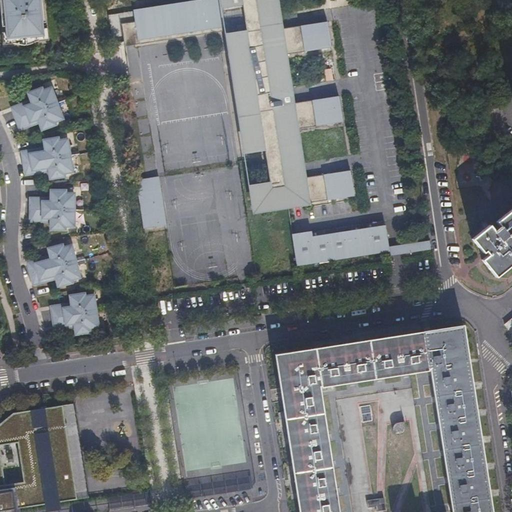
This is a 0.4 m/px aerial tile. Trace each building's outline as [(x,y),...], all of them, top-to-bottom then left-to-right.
[(47,23),(44,0),(0,0),(4,27),(6,27),(8,41),(13,40),(13,45),(17,44),(17,40),(36,38),(37,42),(41,42),(40,38),(46,37),(44,24),(47,23)] [(251,186),(255,211),(288,206),(354,196),(350,170),(302,178),(295,129),(342,122),(338,96),(291,104),(283,55),(331,48),(327,22),(279,29),(278,24),(276,24),(272,0),(205,0),(134,11),(136,22),(139,39),(187,32),(194,31),(227,26),(228,34),(240,112),(246,153),(264,150),(269,183),(251,186)] [(139,39),(136,22),(121,24),(124,42),(125,47),(223,31),(235,113),(240,112),(228,34),(227,26),(194,31),(187,32),(139,39)] [(323,69),(325,80),(333,79),(331,67),(323,69)] [(59,111),(55,98),(56,98),(52,88),(44,91),(43,89),(29,94),(32,101),(33,104),(17,110),(23,126),(39,120),(40,124),(43,131),(57,126),(56,123),(64,120),(61,110),(59,111)] [(17,110),(33,104),(32,101),(12,108),(21,131),(40,124),(39,120),(23,126),(17,110)] [(71,163),(69,150),(70,150),(69,140),(60,141),(59,138),(45,141),(46,148),(46,152),(26,155),(29,172),(49,169),(50,172),(51,180),(66,177),(65,174),(74,173),(72,163),(71,163)] [(26,155),(46,152),(46,148),(22,152),(26,176),(50,172),(49,169),(29,172),(26,155)] [(165,224),(157,178),(137,181),(144,227),(165,224)] [(74,218),(74,204),(75,204),(76,194),(67,194),(67,191),(52,191),(52,198),(52,202),(34,202),(34,219),(52,219),(52,223),(52,230),(66,230),(66,227),(75,227),(75,218),(74,218)] [(52,202),(52,198),(31,198),(31,223),(52,223),(52,219),(34,219),(34,202),(52,202)] [(480,258),(487,266),(494,274),(511,259),(511,205),(494,219),(497,223),(491,228),(485,221),(468,235),(481,250),(483,249),(487,253),(480,258)] [(383,221),(292,235),(297,262),(387,248),(387,247),(386,238),(383,221)] [(414,252),(430,250),(429,241),(413,243),(414,252)] [(414,252),(413,243),(398,245),(387,247),(387,248),(388,256),(399,254),(414,252)] [(77,269),(74,256),(75,256),(73,246),(64,248),(63,245),(49,249),(51,256),(52,260),(32,265),(36,281),(56,276),(57,280),(59,287),(82,281),(79,269),(77,269)] [(32,265),(52,260),(51,256),(28,262),(34,286),(57,280),(56,276),(36,281),(32,265)] [(97,319),(95,306),(96,306),(95,296),(86,297),(86,294),(71,296),(72,304),(72,307),(55,310),(58,327),(75,324),(76,328),(77,335),(91,333),(91,330),(100,329),(98,319),(97,319)] [(55,310),(72,307),(72,304),(51,307),(55,331),(76,328),(75,324),(58,327),(55,310)] [(230,321),(229,312),(216,314),(218,323),(230,321)] [(302,511),(337,511),(318,387),(431,369),(444,447),(453,511),(490,511),(461,328),(279,357),(302,511)] [(12,418),(0,428),(0,497),(14,496),(16,511),(32,511),(77,505),(61,410),(12,418)] [(0,511),(16,511),(14,496),(0,497),(0,511)]
